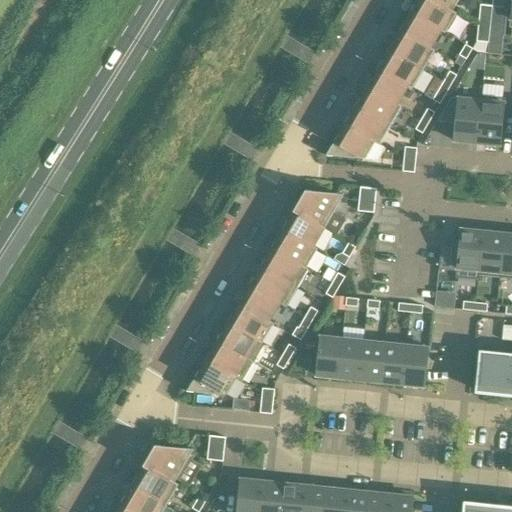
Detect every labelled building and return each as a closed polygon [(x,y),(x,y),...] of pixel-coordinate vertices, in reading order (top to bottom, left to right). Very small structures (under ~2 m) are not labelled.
[(456,14),(431,0),(417,0),(410,13),(445,33),(456,14)] [(431,0),(456,14),(452,11),(458,0),(431,0)] [(477,29),(489,30),(492,8),(492,6),(480,5),(477,29)] [(507,9),(492,8),(489,30),(489,34),(504,36),(507,9)] [(444,34),(445,33),(410,13),(399,31),(434,51),(430,48),(440,31),(444,34)] [(488,43),(489,30),(477,29),(476,42),(488,43)] [(423,70),(434,51),(399,31),(388,50),(423,70)] [(459,55),(466,60),(472,49),(465,45),(459,55)] [(423,70),(388,50),(377,69),(412,89),(423,70)] [(485,54),(477,53),(476,65),(484,66),(485,54)] [(411,90),(412,89),(377,69),(366,87),(401,108),(401,107),(397,104),(407,87),(411,90)] [(450,86),(456,76),(449,72),(443,82),(450,86)] [(437,92),(444,97),(450,86),(443,82),(437,92)] [(366,87),(355,106),(390,126),(401,108),(366,87)] [(476,143),(481,96),(480,96),(480,101),(457,98),(452,141),(455,141),(455,142),(466,143),(466,142),(476,143)] [(481,96),(476,143),(486,144),(486,145),(497,146),(497,145),(500,145),(505,99),(481,96)] [(390,126),(355,106),(344,125),(379,145),(390,126)] [(428,123),(434,113),(427,109),(421,119),(428,123)] [(415,130),(422,134),(428,123),(421,119),(415,130)] [(379,145),(344,125),(326,156),(365,159),(374,143),(379,145)] [(405,147),(404,158),(415,160),(416,149),(405,147)] [(404,158),(403,159),(402,172),(414,173),(415,160),(404,158)] [(373,213),(376,189),(361,188),(359,211),(373,213)] [(324,229),(344,195),(305,191),(293,211),(324,229)] [(313,247),(324,229),(293,211),(282,230),(317,250),(317,249),(313,247)] [(477,280),(482,232),(472,231),(472,230),(463,229),(463,230),(460,230),(455,278),(477,280)] [(306,268),(317,250),(282,230),(271,248),(308,270),(309,269),(306,268)] [(482,232),(477,280),(478,280),(479,275),(499,277),(503,234),(502,234),(502,233),(493,232),(493,233),(482,232)] [(511,234),(506,234),(506,235),(503,234),(499,277),(511,278),(511,234)] [(342,254),(349,258),(355,247),(348,243),(342,254)] [(260,267),(297,289),(308,270),(271,248),(260,267)] [(286,307),(297,289),(260,267),(249,286),(286,307)] [(331,284),(339,288),(345,277),(337,273),(331,284)] [(332,298),(339,288),(331,284),(325,294),(332,298)] [(238,305),(273,325),(273,324),(269,321),(279,304),(286,308),(286,307),(249,286),(238,305)] [(346,298),(335,297),(334,306),(345,307),(345,306),(346,298)] [(357,307),(358,299),(346,298),(345,306),(357,307)] [(379,309),(380,301),(367,300),(367,308),(379,309)] [(474,311),(475,303),(463,302),(462,310),(474,311)] [(398,311),(410,313),(410,305),(398,303),(398,311)] [(475,303),(474,311),(477,311),(486,312),(487,304),(475,303)] [(273,325),(238,305),(227,322),(262,343),(273,325)] [(410,305),(410,313),(422,314),(422,306),(410,305)] [(303,317),(310,322),(317,311),(309,307),(303,317)] [(297,328),(304,332),(310,322),(303,317),(297,328)] [(227,322),(216,341),(253,363),(254,362),(247,358),(258,341),(262,344),(262,343),(227,322)] [(501,340),(511,341),(511,334),(511,326),(503,326),(501,340)] [(315,375),(337,378),(341,339),(319,337),(315,375)] [(267,356),(276,361),(285,343),(276,338),(267,356)] [(341,339),(337,378),(359,380),(363,342),(341,339)] [(384,344),(363,342),(359,380),(381,382),(385,339),(384,339),(384,344)] [(385,339),(381,382),(403,384),(407,341),(385,339)] [(216,341),(205,360),(242,382),(253,363),(216,341)] [(407,341),(403,384),(425,387),(429,348),(407,346),(408,341),(407,341)] [(289,345),(282,355),(290,359),(296,349),(289,345)] [(505,393),(506,393),(510,356),(481,353),(481,351),(479,351),(475,390),(477,390),(477,386),(506,389),(505,393)] [(290,359),(282,355),(276,365),(283,370),(290,359)] [(242,382),(205,360),(187,391),(219,395),(230,375),(242,382)] [(262,388),(260,413),(272,414),(274,390),(262,388)] [(208,460),(222,462),(225,438),(211,436),(208,460)] [(143,465),(178,486),(178,485),(174,483),(193,450),(155,446),(143,465)] [(132,484),(167,505),(178,486),(143,465),(132,484)] [(257,511),(261,482),(239,480),(236,511),(257,511)] [(280,511),(283,484),(261,482),(257,511),(280,511)] [(121,503),(136,511),(162,511),(167,505),(132,484),(121,503)] [(303,511),(306,486),(283,484),(280,511),(303,511)] [(322,511),(325,488),(306,486),(303,511),(322,511)] [(346,511),(349,491),(325,488),(322,511),(346,511)] [(346,511),(368,511),(370,493),(349,491),(346,511)] [(370,493),(368,511),(390,511),(392,495),(370,493)] [(390,511),(411,511),(413,498),(392,495),(390,511)] [(192,509),(197,511),(199,511),(205,502),(198,498),(192,509)] [(136,511),(121,503),(115,511),(136,511)]
